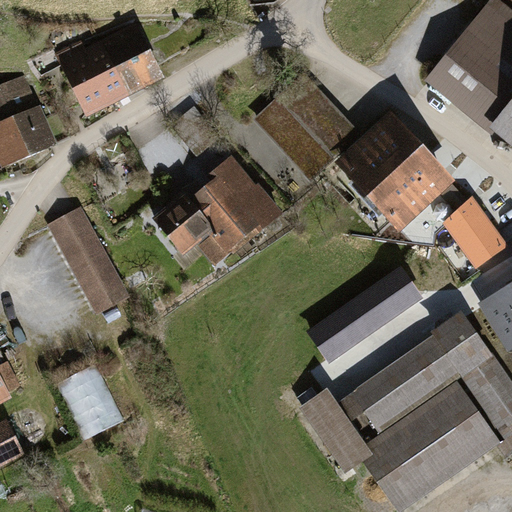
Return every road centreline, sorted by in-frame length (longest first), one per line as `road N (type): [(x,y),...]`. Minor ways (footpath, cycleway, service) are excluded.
road 1 (unclassified): [(0,248),(73,150),(285,17)]
road 2 (unclassified): [(285,17),(511,183)]
